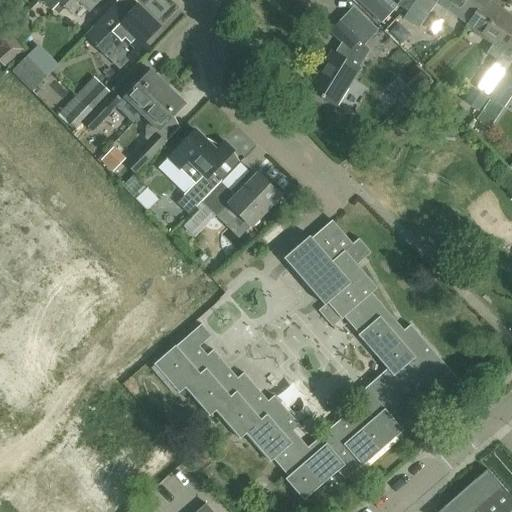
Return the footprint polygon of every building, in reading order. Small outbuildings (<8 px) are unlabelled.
[(61,0),(64,0),(67,9),(72,13),(81,3),(89,10),(98,0),(44,0),(53,8),(61,0)] [(390,3),(386,0),(356,0),(379,20),(387,12),(385,9),(390,3)] [(431,0),(434,1),(434,0),(442,0),(473,20),(486,1),(487,1),(487,0),(431,0)] [(473,20),(469,26),(495,43),(487,54),(497,61),(495,65),(496,66),(479,91),(490,98),(511,64),(511,41),(511,40),(511,38),(511,18),(487,1),(486,1),(473,20)] [(382,28),(357,5),(350,11),(347,15),(342,19),(368,42),(376,34),(382,28)] [(84,36),(105,57),(123,38),(136,50),(159,27),(137,6),(124,19),(112,7),(84,36)] [(36,31),(24,19),(9,33),(21,45),(36,31)] [(318,74),(309,90),(335,106),(358,68),(369,50),(364,45),(365,44),(342,21),(331,31),(345,45),(339,56),(332,52),(323,67),(325,68),(320,75),(318,74)] [(51,72),(31,52),(11,72),(31,91),(51,72)] [(511,64),(490,98),(499,104),(511,85),(511,64)] [(412,105),(394,66),(365,79),(382,118),(412,105)] [(124,97),(141,113),(167,86),(150,70),(124,97)] [(112,94),(95,78),(60,113),(78,130),(83,124),(92,132),(121,101),(113,93),(112,94)] [(167,86),(141,113),(159,131),(185,104),(167,86)] [(215,150),(195,130),(167,157),(194,183),(183,195),(195,207),(221,181),(213,173),(234,151),(224,141),(215,150)] [(126,165),(135,174),(165,143),(156,134),(126,165)] [(114,162),(124,149),(114,141),(104,154),(114,162)] [(0,173),(0,205),(5,211),(21,195),(0,173)] [(251,226),(280,196),(257,174),(236,196),(222,182),(203,201),(217,214),(228,204),(251,226)] [(147,179),(137,188),(168,222),(187,206),(176,194),(168,202),(147,179)] [(112,187),(103,196),(109,202),(118,193),(112,187)] [(118,193),(109,202),(115,208),(124,199),(118,193)] [(142,218),(133,226),(139,232),(148,224),(142,218)] [(401,428),(457,379),(410,325),(404,330),(372,293),(377,288),(356,264),(364,256),(365,257),(371,253),(359,239),(352,244),(332,220),(313,238),(311,235),(285,257),(327,304),(318,312),(332,328),(344,317),(359,334),(358,335),(388,369),(355,398),(359,403),(308,448),(293,432),(300,426),(274,396),(269,401),(244,374),(239,378),(214,350),(208,356),(200,348),(212,337),(202,325),(157,366),(181,393),(185,389),(211,417),(216,412),(241,440),(246,435),(271,463),(273,461),(287,477),(284,479),(304,501),(305,500),(304,499),(337,471),(344,479),(361,465),(362,466),(403,431),(401,428)] [(57,221),(32,247),(48,263),(73,237),(57,221)] [(148,224),(139,232),(145,239),(154,230),(148,224)] [(73,237),(48,263),(63,278),(88,253),(73,237)] [(173,248),(164,257),(170,263),(179,254),(173,248)] [(88,253),(63,278),(78,293),(104,268),(88,253)] [(179,254),(170,263),(176,269),(185,260),(179,254)] [(104,268),(78,293),(93,309),(119,283),(104,268)] [(194,270),(185,278),(191,284),(200,276),(194,270)] [(119,283),(93,309),(108,324),(134,299),(119,283)] [(134,299),(108,324),(124,339),(149,314),(134,299)] [(149,314),(124,339),(140,355),(165,330),(149,314)] [(0,511),(35,511),(77,476),(44,439),(0,477),(0,511)] [(511,511),(511,476),(497,460),(436,511),(511,511)]
